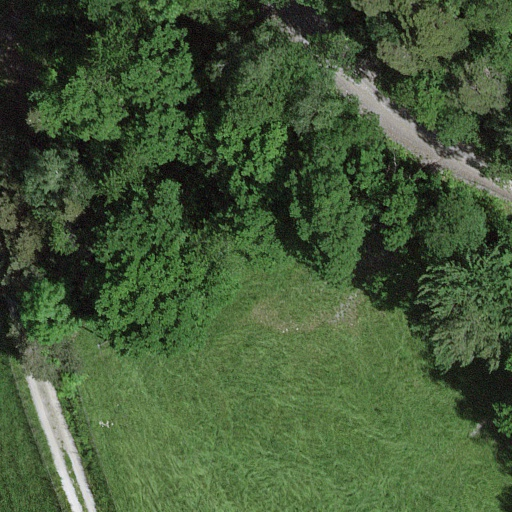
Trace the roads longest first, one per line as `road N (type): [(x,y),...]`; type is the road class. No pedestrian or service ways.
road 1 (track): [(86,511),(34,366),(0,197)]
road 2 (track): [(511,178),(366,83),(287,0)]
